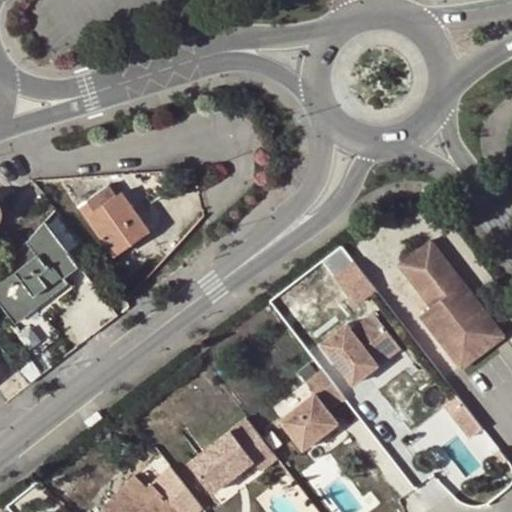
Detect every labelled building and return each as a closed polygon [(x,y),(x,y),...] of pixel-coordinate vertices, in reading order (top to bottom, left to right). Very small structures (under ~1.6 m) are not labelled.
[(101,204),(116,194),(108,182),(93,192),(101,204)] [(101,204),(86,215),(114,253),(148,228),(120,191),(116,194),(101,204)] [(78,203),(86,215),(101,204),(93,192),(78,203)] [(68,275),(78,266),(44,221),(0,272),(0,298),(14,316),(51,287),(55,292),(72,280),(68,275)] [(429,237),(397,262),(431,304),(420,312),(462,365),(493,340),(484,329),(495,320),(429,237)] [(325,260),(362,302),(381,285),(344,243),(325,260)] [(396,338),(374,310),(351,327),(347,321),(321,340),(353,381),(378,362),(374,356),(396,338)] [(495,320),(484,329),(493,340),(504,331),(495,320)] [(396,338),(374,356),(378,362),(401,344),(396,338)] [(340,389),(322,367),(305,379),(313,391),(280,416),(303,446),(337,420),(328,407),(324,402),(340,389)] [(344,395),(340,389),(324,402),(328,407),(344,395)] [(463,392),(448,401),(470,435),(485,426),(463,392)] [(270,447),(240,407),(182,451),(205,482),(231,462),(238,471),(270,447)] [(146,485),(134,473),(102,506),(108,511),(177,511),(180,509),(151,481),(146,485)]
